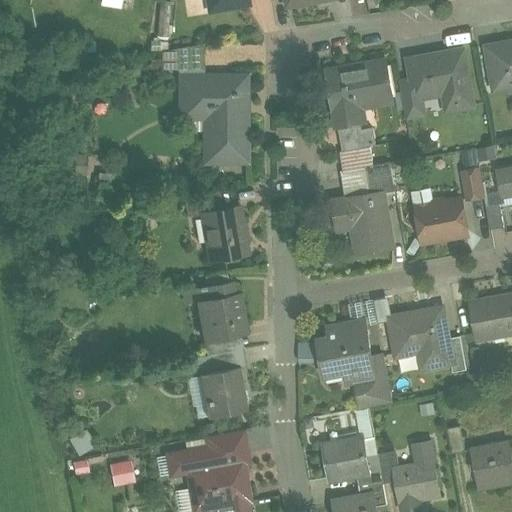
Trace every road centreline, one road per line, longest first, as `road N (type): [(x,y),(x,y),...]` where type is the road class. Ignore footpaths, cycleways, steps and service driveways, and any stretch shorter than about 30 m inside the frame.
road 1 (residential): [(286,297),(282,45),(511,2)]
road 2 (residential): [(511,260),(286,297)]
road 3 (residential): [(286,297),(287,418),(299,511)]
